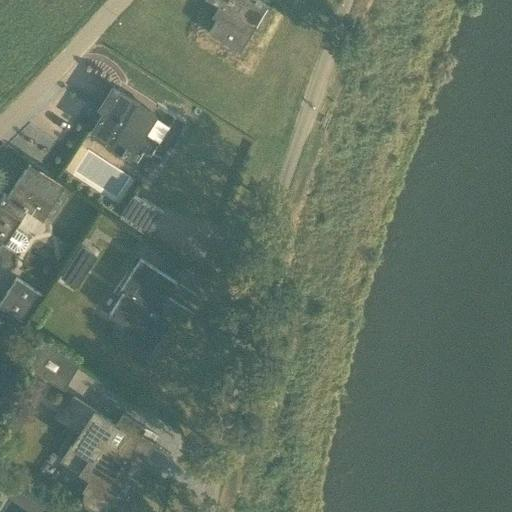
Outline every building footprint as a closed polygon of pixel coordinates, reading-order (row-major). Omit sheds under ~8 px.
[(259,0),(212,0),(226,8),(220,20),(217,19),(209,33),(231,47),(239,34),(248,38),(267,6),(261,1),(259,0)] [(158,105),(154,112),(113,86),(106,97),(99,107),(104,110),(91,131),(137,161),(144,150),(151,155),(175,116),(158,105)] [(27,210),(43,221),(64,189),(28,166),(8,197),(11,198),(6,206),(0,202),(0,238),(16,249),(24,248),(27,242),(26,234),(16,228),(27,210)] [(134,194),(119,217),(147,235),(162,212),(134,194)] [(81,244),(60,276),(77,286),(97,254),(81,244)] [(163,295),(165,297),(175,281),(140,259),(122,287),(125,289),(109,314),(130,327),(127,332),(149,346),(165,321),(156,315),(159,311),(155,308),(163,295)] [(0,307),(22,322),(40,294),(15,278),(0,301),(0,307)] [(64,389),(80,363),(43,339),(27,365),(64,389)] [(29,415),(48,385),(33,376),(15,405),(29,415)] [(93,394),(89,401),(107,413),(112,406),(93,394)] [(121,413),(115,423),(73,396),(59,417),(80,430),(60,460),(89,479),(84,488),(109,503),(111,501),(121,507),(137,482),(126,475),(132,464),(136,466),(151,442),(138,434),(143,426),(121,413)]
